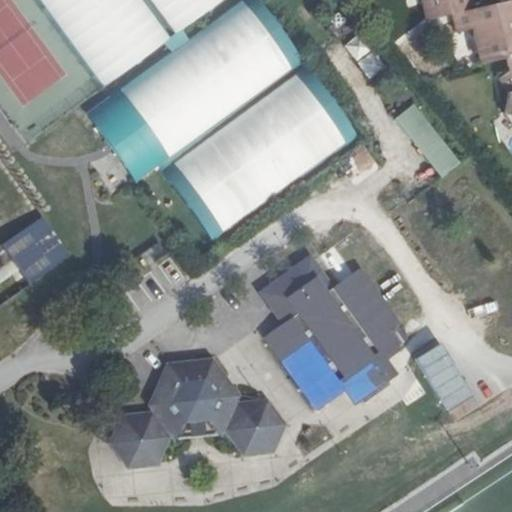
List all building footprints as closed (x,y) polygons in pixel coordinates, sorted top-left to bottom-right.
[(140,0),(29,0),(100,96),(173,44),(140,0)] [(160,169),(305,63),(258,0),(235,0),(106,95),(110,101),(88,118),(133,179),(156,163),(160,169)] [(140,0),(173,44),(233,0),(140,0)] [(473,28),(481,66),(504,60),(511,58),(511,3),(474,11),(472,0),(422,0),(427,20),(452,15),(456,32),(473,28)] [(511,58),(504,60),(506,72),(495,79),(505,93),(501,114),(511,115),(511,58)] [(359,138),(305,63),(160,169),(214,243),(359,138)] [(394,116),(439,178),(458,164),(414,103),(394,116)] [(511,130),(511,115),(501,114),(511,130)] [(44,216),(0,244),(0,246),(25,285),(70,256),(44,216)] [(333,288),(310,257),(303,261),(326,293),(333,288)] [(400,351),(386,333),(399,324),(360,269),(333,288),(326,293),(303,261),(275,282),(298,313),(282,324),(264,337),(319,411),(345,391),(351,386),(361,400),(389,380),(379,366),(386,361),(400,351)] [(298,313),(275,282),(260,293),(282,324),(298,313)] [(442,342),(415,358),(454,421),(482,406),(442,342)] [(396,375),(386,361),(379,366),(389,380),(396,375)] [(284,425),(267,401),(237,404),(237,405),(233,404),(236,397),(211,362),(168,366),(151,406),(160,418),(157,420),(152,414),(123,417),(111,444),(128,467),(157,464),(169,437),(168,437),(172,434),(176,440),(219,436),(225,422),(229,423),(226,431),(243,455),(272,452),(284,425)] [(361,400),(351,386),(345,391),(355,405),(361,400)]
